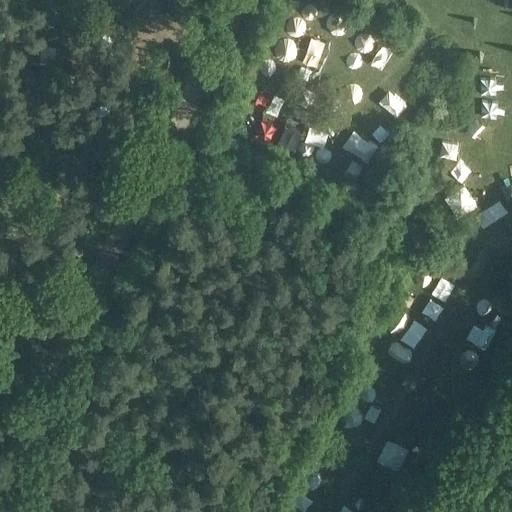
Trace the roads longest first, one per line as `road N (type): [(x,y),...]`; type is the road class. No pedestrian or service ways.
road 1 (unknown): [(188,114),(0,505)]
road 2 (track): [(0,470),(172,130)]
road 3 (track): [(172,130),(235,0)]
